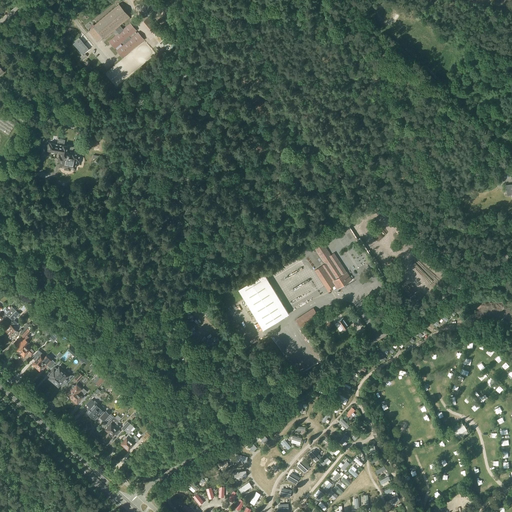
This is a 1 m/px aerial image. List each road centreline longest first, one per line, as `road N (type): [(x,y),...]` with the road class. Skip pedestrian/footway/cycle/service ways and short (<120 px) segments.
road 1 (unclassified): [(468,280),(138,494)]
road 2 (residential): [(138,494),(0,370)]
road 3 (primary): [(129,501),(0,386)]
road 4 (primary): [(0,399),(123,507)]
